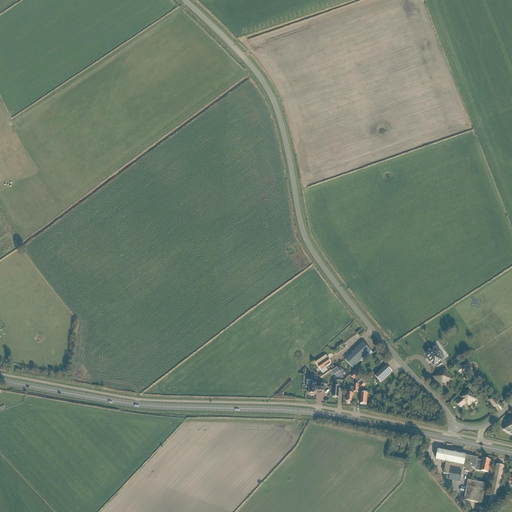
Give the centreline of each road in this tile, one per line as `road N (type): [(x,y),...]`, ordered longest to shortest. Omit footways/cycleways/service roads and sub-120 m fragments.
road 1 (unclassified): [(452,427),(318,260),(300,223),(273,100),(240,53),(184,0)]
road 2 (tertiary): [(450,440),(325,415),(157,407),(0,381)]
